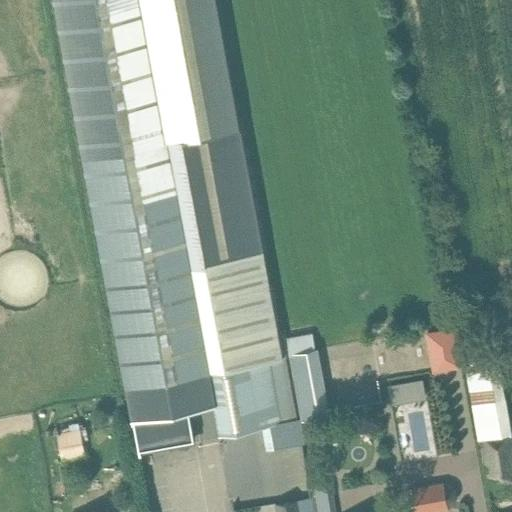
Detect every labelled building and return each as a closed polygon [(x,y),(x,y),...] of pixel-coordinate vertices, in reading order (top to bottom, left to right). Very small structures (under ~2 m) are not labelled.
[(56,0),(130,398),(134,417),(190,407),(208,404),(133,0),(56,0)] [(133,0),(208,404),(215,402),(220,433),(261,426),(279,423),(294,420),(283,360),(281,360),(214,0),(133,0)] [(453,327),(427,331),(434,369),(459,365),(453,327)] [(478,437),(510,433),(494,344),(463,349),(478,437)] [(317,348),(291,353),(303,418),(329,413),(317,348)] [(422,377),(411,379),(414,397),(425,395),(422,377)] [(192,414),(190,407),(134,417),(140,454),(142,454),(141,453),(197,443),(191,414),(192,414)] [(279,423),(261,426),(266,451),(300,444),(296,419),(294,420),(279,423)] [(78,427),(56,433),(61,454),(83,449),(78,427)] [(511,443),(510,433),(478,437),(485,484),(511,480),(511,443)] [(309,485),(311,497),(313,511),(336,511),(333,492),(336,491),(333,481),(309,485)] [(442,482),(412,487),(415,511),(446,506),(442,482)] [(298,511),(297,499),(276,503),(277,511),(298,511)]
